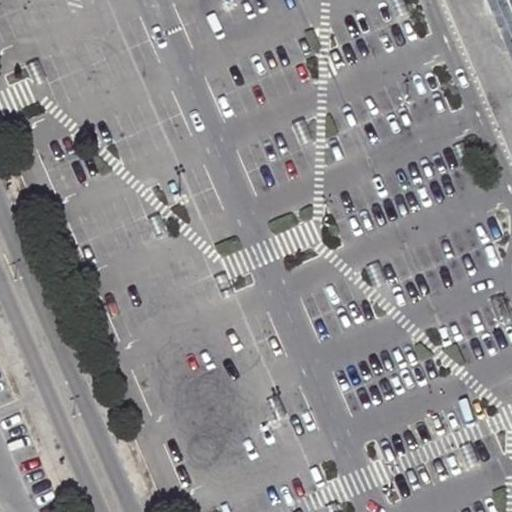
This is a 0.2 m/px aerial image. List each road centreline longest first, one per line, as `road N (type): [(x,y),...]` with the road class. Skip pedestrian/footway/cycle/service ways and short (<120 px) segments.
road 1 (unclassified): [(132,511),(0,205)]
road 2 (unclassified): [(0,286),(99,511)]
